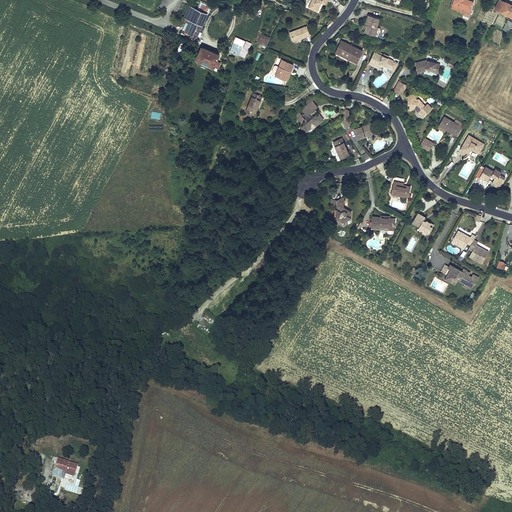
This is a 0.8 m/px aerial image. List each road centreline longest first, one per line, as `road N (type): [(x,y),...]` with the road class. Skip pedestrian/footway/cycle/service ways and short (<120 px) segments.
road 1 (residential): [(354,0),(317,43),(315,77),(388,112),(405,144)]
road 2 (residential): [(405,144),(438,190),(511,217)]
